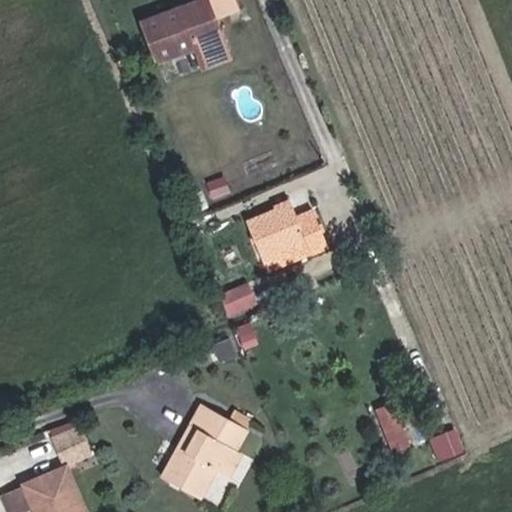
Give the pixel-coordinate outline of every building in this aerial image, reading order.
[(198,0),(151,18),(167,60),(206,45),(213,68),(243,56),(228,16),(249,8),(245,0),(198,0)] [(234,177),(217,183),(223,196),(239,190),(234,177)] [(288,207),(259,218),(279,270),(338,247),(322,207),(305,214),(299,198),(286,203),(288,207)] [(250,290),(232,297),(238,313),(257,305),(250,290)] [(238,325),(246,346),(259,341),(252,320),(238,325)] [(395,400),(376,407),(393,450),(412,443),(395,400)] [(419,408),(402,416),(413,439),(430,431),(419,408)] [(80,421),(51,433),(63,464),(92,452),(80,421)] [(173,469),(160,462),(147,488),(185,508),(201,476),(220,484),(233,462),(229,460),(238,446),(195,424),(187,441),(173,469)] [(439,458),(465,449),(457,425),(431,434),(439,458)] [(174,435),(160,462),(173,469),(187,441),(174,435)] [(63,511),(51,478),(11,493),(17,511),(63,511)]
